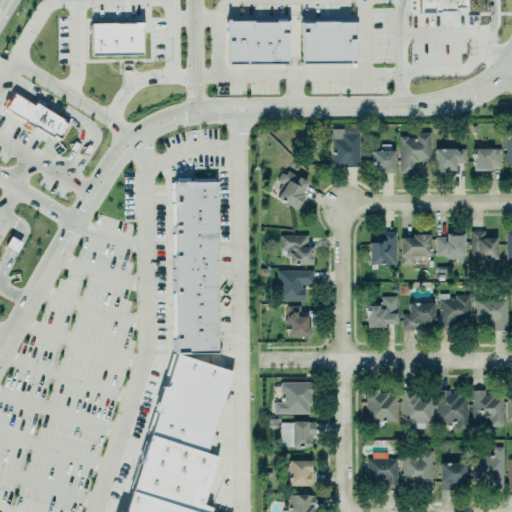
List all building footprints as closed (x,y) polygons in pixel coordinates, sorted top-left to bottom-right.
[(417,0),(465,0),(465,12),(459,12),(452,12),(451,15),(432,15),(432,18),(417,18),(417,0)] [(225,25),(285,26),(285,68),(225,67),(225,25)] [(88,26),(141,26),(141,61),(88,60),(88,26)] [(299,27),(354,27),(354,68),(299,68),(299,27)] [(1,110),(51,142),(53,138),(57,141),(66,127),(32,106),(30,109),(9,97),(1,110)] [(398,171),(412,171),(412,160),(429,160),(428,131),(413,131),(413,136),(406,136),(406,134),(397,135),(398,171)] [(330,163),(340,163),(340,166),(357,165),(357,133),(340,133),(340,137),(330,137),(330,163)] [(432,147),(453,146),(453,148),(456,148),(456,147),(463,147),(464,162),(453,162),(453,168),(442,168),(442,170),(433,170),(432,147)] [(470,146),(470,168),(488,168),(488,166),(499,166),(499,147),(492,147),(492,146),(470,146)] [(393,150),(370,151),(370,173),(393,172),(393,150)] [(308,182),(285,172),(273,198),(295,209),(308,182)] [(174,357),(172,187),(214,186),(216,357),(174,357)] [(503,228),(511,228),(511,263),(503,263),(503,228)] [(366,240),(366,262),(394,262),(394,231),(381,230),(380,232),(382,233),(382,238),(379,238),(376,238),(376,239),(366,240)] [(469,259),(469,231),(483,231),(483,238),(494,238),(494,259),(469,259)] [(410,235),(410,232),(427,232),(427,254),(420,254),(420,257),(413,257),(413,264),(398,264),(398,235),(410,235)] [(312,246),(312,263),(286,263),(286,256),(283,256),(283,250),(277,250),(277,233),(307,233),(307,244),(309,244),(309,246),(312,246)] [(455,263),(462,263),(462,236),(434,235),(434,256),(455,257),(455,263)] [(276,270),(276,301),(302,301),(302,284),(312,284),(312,270),(276,270)] [(364,303),(375,303),(375,301),(379,301),(379,295),(395,295),(395,323),(383,323),(383,326),(364,327),(364,303)] [(438,330),(438,300),(444,300),(444,299),(448,299),(448,297),(453,297),(453,295),(469,296),(469,322),(454,322),(454,330),(438,330)] [(474,322),(491,323),(491,330),(504,331),(505,299),(474,298),(474,322)] [(406,301),(432,301),(432,322),(419,322),(419,328),(400,328),(400,313),(406,313),(406,301)] [(307,337),(306,316),(300,316),(300,305),(284,306),(285,337),(307,337)] [(122,511),(171,360),(221,376),(196,456),(207,461),(193,508),(205,510),(204,511),(122,511)] [(279,402),(273,402),(273,414),(308,414),(307,396),(312,396),(312,382),(278,382),(279,402)] [(364,387),(377,387),(377,391),(386,391),(386,394),(395,394),(395,420),(383,420),(383,422),(381,422),(381,426),(372,426),(372,422),(363,422),(364,387)] [(466,395),(449,395),(448,390),(435,391),(435,424),(455,424),(455,431),(466,430),(466,395)] [(484,390),(471,390),(470,425),(501,426),(502,396),(484,396),(484,390)] [(400,423),(413,423),(413,428),(424,428),(424,423),(431,423),(431,398),(413,399),(413,391),(399,392),(400,423)] [(278,421),(289,421),(289,419),(305,420),(305,421),(313,421),(313,438),(309,438),(309,446),(299,446),(299,447),(295,447),(295,446),(277,446),(278,421)] [(502,447),(490,446),(490,456),(471,456),(470,480),(493,480),(492,488),(501,488),(502,447)] [(431,451),(416,451),(416,455),(400,455),(400,484),(410,484),(410,490),(431,489),(431,451)] [(364,457),(390,456),(390,458),(396,458),(396,489),(382,489),(381,481),(364,481),(364,457)] [(286,485),(286,460),(308,460),(308,472),(313,473),(312,484),(308,484),(306,485),(286,485)] [(438,463),(439,490),(453,489),(453,485),(464,485),(463,462),(438,463)] [(285,494),(293,493),(304,493),(305,493),(311,494),(310,511),(280,511),(280,510),(285,509),(285,494)]
